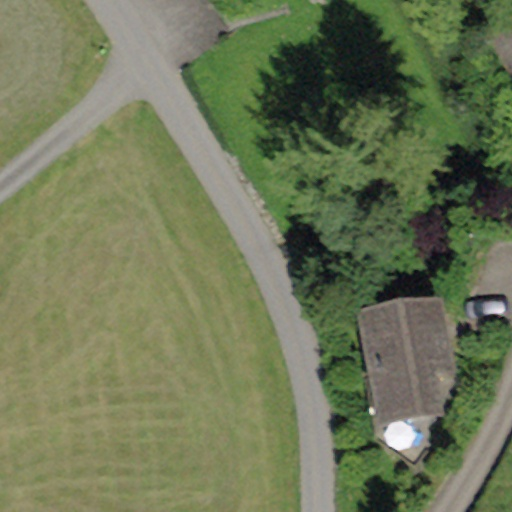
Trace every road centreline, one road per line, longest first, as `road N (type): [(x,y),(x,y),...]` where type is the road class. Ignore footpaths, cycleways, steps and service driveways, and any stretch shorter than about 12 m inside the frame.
road 1 (unclassified): [(104,0),(265,251),(302,331),(317,422),(319,511)]
road 2 (track): [(0,198),(149,71)]
road 3 (residential): [(444,511),(511,394)]
